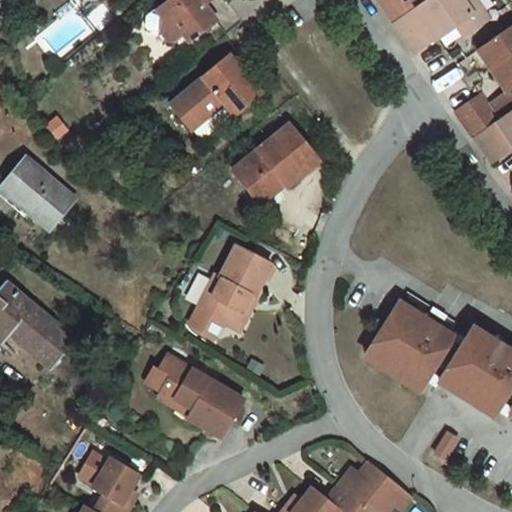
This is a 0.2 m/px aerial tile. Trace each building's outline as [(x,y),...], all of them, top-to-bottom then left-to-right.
[(157,0),(153,3),(160,12),(154,23),(160,32),(170,33),(179,26),(185,36),(212,15),(201,0),(157,0)] [(412,0),(388,0),(400,16),(416,5),(412,0)] [(423,0),(416,5),(400,16),(421,48),(465,19),(472,28),(492,16),(484,4),(489,0),(423,0)] [(489,0),(484,4),(492,16),(498,12),(489,0)] [(511,24),(483,44),(496,64),(506,58),(511,66),(511,24)] [(222,49),(164,98),(185,123),(215,97),(226,110),(254,87),(222,49)] [(496,64),(505,77),(511,86),(511,85),(511,66),(506,58),(496,64)] [(502,115),(511,108),(511,87),(511,86),(505,77),(486,90),(502,115)] [(486,90),(461,107),(478,131),(502,115),(486,90)] [(511,108),(502,115),(478,131),(495,157),(511,145),(511,108)] [(225,163),(250,193),(275,174),(280,180),(310,156),(281,119),(225,163)] [(26,153),(2,185),(49,224),(75,193),(26,153)] [(256,200),(280,180),(275,174),(250,193),(256,200)] [(268,261),(233,242),(217,273),(212,271),(194,305),(220,319),(230,325),(242,303),(240,302),(246,290),(251,293),(268,261)] [(8,279),(0,288),(0,330),(8,337),(14,330),(52,360),(64,345),(69,348),(79,335),(8,279)] [(251,293),(246,290),(240,302),(242,303),(230,325),(235,328),(253,294),(251,293)] [(388,320),(365,355),(417,390),(453,338),(400,302),(388,320)] [(220,319),(194,305),(188,316),(190,324),(211,335),(220,319)] [(511,355),(473,330),(438,383),(468,402),(491,418),(511,385),(511,355)] [(167,353),(149,382),(160,389),(178,359),(167,353)] [(242,399),(178,359),(160,389),(191,408),(186,416),(219,437),(242,399)] [(191,408),(160,389),(155,397),(186,416),(191,408)] [(443,434),(431,452),(442,459),(454,441),(443,434)] [(103,493),(94,509),(99,511),(125,511),(128,506),(133,498),(130,496),(135,488),(131,485),(139,471),(109,454),(90,486),(103,493)] [(348,469),(328,495),(343,507),(349,511),(363,511),(369,505),(378,511),(382,511),(392,500),(400,506),(411,491),(368,457),(360,468),(356,465),(351,471),(348,469)] [(290,498),(279,511),(338,511),(343,507),(328,495),(313,483),(303,496),(299,493),(293,500),(290,498)]
